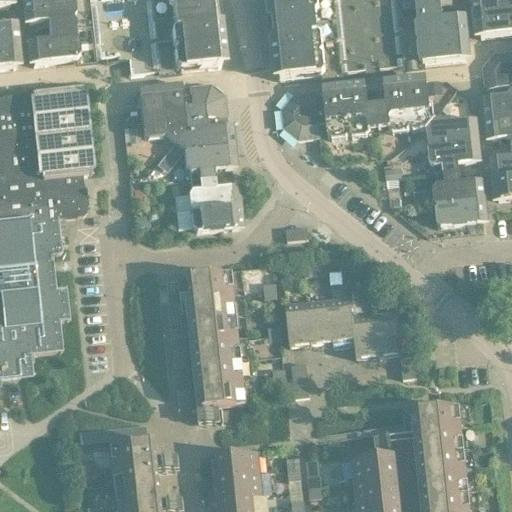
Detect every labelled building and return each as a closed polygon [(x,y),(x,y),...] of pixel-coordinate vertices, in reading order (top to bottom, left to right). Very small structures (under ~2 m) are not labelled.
[(0,0),(0,74),(21,72),(16,29),(0,30),(0,12),(14,11),(12,0),(0,0)] [(71,0),(19,0),(23,31),(46,28),(48,46),(30,48),(33,71),(75,66),(79,62),(77,47),(73,44),(71,25),(74,21),(73,7),(69,4),(72,1),(71,0)] [(98,42),(148,37),(144,1),(124,3),(123,0),(113,0),(114,4),(94,6),(98,42)] [(165,0),(167,11),(171,15),(173,33),(170,37),(171,53),(155,55),(157,78),(225,71),(220,28),(214,28),(212,10),(219,10),(217,0),(165,0)] [(265,0),(268,25),(275,24),(277,42),(270,43),(274,86),(343,78),(340,56),(324,57),(317,0),(265,0)] [(341,0),(339,0),(343,37),(394,32),(390,0),(341,0)] [(411,0),(417,48),(400,49),(403,72),(471,64),(467,22),(442,24),(440,6),(465,4),(464,0),(411,0)] [(511,0),(477,0),(470,1),(475,44),(511,39),(511,0)] [(345,55),(347,78),(398,72),(396,50),(345,55)] [(132,64),(128,64),(130,81),(153,78),(151,55),(136,57),(136,58),(132,64)] [(511,57),(495,59),(484,73),(486,93),(509,91),(511,87),(511,57)] [(322,93),(323,98),(326,128),(327,141),(332,144),(346,143),(349,139),(352,142),(367,140),(370,136),(388,134),(393,138),(407,136),(410,133),(413,135),(425,134),(425,135),(435,123),(434,123),(433,111),(429,108),(426,81),(383,86),(386,110),(368,112),(365,88),(322,93)] [(175,147),(184,135),(181,102),(182,102),(181,87),(159,90),(164,139),(175,147)] [(440,87),(428,88),(429,99),(441,97),(440,87)] [(190,101),(182,102),(181,102),(184,135),(218,132),(217,130),(217,123),(227,122),(225,100),(211,88),(189,90),(190,101)] [(162,142),(164,139),(159,90),(138,92),(143,140),(147,144),(162,142)] [(50,260),(56,259),(57,259),(59,258),(60,258),(60,257),(61,256),(61,255),(62,253),(61,244),(62,244),(62,242),(58,243),(56,224),(80,221),(81,221),(83,220),(84,220),(84,218),(85,217),(85,216),(85,215),(82,181),(99,179),(99,175),(90,176),(88,157),(90,157),(90,156),(88,156),(86,137),(88,137),(88,136),(86,136),(84,117),(86,117),(85,116),(84,116),(81,93),(32,99),(0,102),(0,383),(34,379),(32,379),(30,360),(62,356),(62,355),(60,355),(57,326),(69,325),(69,324),(67,324),(64,294),(65,294),(65,293),(53,294),(50,265),(52,265),(52,264),(50,264),(50,260)] [(511,94),(511,95),(508,99),(481,102),(484,124),(511,120),(511,94)] [(294,102),(284,115),(286,132),(299,143),(319,141),(318,129),(326,128),(323,98),(323,101),(315,102),(315,99),(294,102)] [(448,108),(443,114),(447,117),(452,111),(448,108)] [(136,120),(127,121),(130,146),(139,145),(136,120)] [(511,120),(484,124),(486,145),(510,142),(511,151),(511,120)] [(427,147),(431,150),(480,144),(478,123),(451,126),(447,122),(435,124),(435,123),(425,135),(426,135),(427,147)] [(175,147),(185,156),(234,150),(232,129),(217,130),(218,132),(184,135),(175,147)] [(434,171),(435,180),(459,177),(458,168),(482,166),(480,144),(431,150),(428,153),(430,167),(434,171)] [(234,150),(185,156),(183,159),(184,173),(188,177),(189,186),(214,183),(213,174),(237,172),(234,150)] [(490,184),(511,181),(511,151),(511,160),(488,163),(490,184)] [(401,172),(385,174),(385,184),(402,182),(401,172)] [(434,208),(437,211),(487,205),(484,184),(460,186),(459,177),(435,180),(436,189),(433,194),(434,208)] [(511,181),(490,184),(493,206),(511,203),(511,181)] [(189,214),(192,216),(241,211),(239,190),(215,192),(214,183),(189,186),(190,195),(187,199),(189,214)] [(143,192),(133,193),(134,205),(144,204),(143,192)] [(489,227),(487,205),(437,211),(435,214),(436,228),(441,232),(489,227)] [(243,233),(241,211),(192,216),(189,220),(191,234),(195,238),(243,233)] [(147,219),(134,220),(136,230),(148,229),(147,219)] [(287,246),(308,244),(307,232),(286,234),(287,246)] [(190,295),(203,414),(246,409),(231,278),(178,284),(179,296),(190,295)] [(263,290),(264,297),(275,296),(275,289),(263,290)] [(276,303),(275,296),(264,297),(265,304),(276,303)] [(351,303),(328,305),(333,347),(354,345),(355,345),(352,322),(353,322),(351,303)] [(312,349),(333,347),(328,305),(307,308),(312,349)] [(170,319),(181,318),(180,307),(169,308),(170,319)] [(290,352),(312,349),(307,308),(285,310),(290,352)] [(396,317),(373,320),(378,361),(400,359),(396,317)] [(181,318),(170,319),(171,330),(182,328),(181,318)] [(373,320),(353,322),(352,322),(355,345),(354,345),(356,364),(378,361),(373,320)] [(268,333),(269,340),(280,339),(279,332),(268,333)] [(281,346),(280,339),(269,340),(270,347),(281,346)] [(174,362),(185,361),(184,350),(173,351),(174,362)] [(185,361),(174,362),(175,373),(187,371),(185,361)] [(402,373),(416,372),(415,361),(400,362),(402,373)] [(293,382),(307,380),(306,369),(292,371),(293,382)] [(417,383),(416,372),(402,373),(403,385),(417,383)] [(273,376),(273,383),(285,382),(284,375),(273,376)] [(307,380),(293,382),(294,393),(308,391),(307,380)] [(285,389),(285,382),(273,383),(274,390),(285,389)] [(308,391),(294,393),(295,404),(310,402),(308,391)] [(179,405),(190,403),(189,393),(178,394),(179,405)] [(190,403),(179,405),(180,416),(191,414),(190,403)] [(469,511),(468,497),(459,411),(416,416),(425,502),(426,511),(469,511)] [(135,432),(136,443),(147,442),(146,431),(135,432)] [(124,433),(125,444),(136,443),(135,432),(124,433)] [(124,433),(113,434),(114,445),(125,444),(124,433)] [(102,436),(103,446),(114,445),(113,434),(102,436)] [(102,436),(91,437),(92,448),(103,446),(102,436)] [(92,448),(91,437),(80,438),(81,449),(92,448)] [(117,496),(160,491),(155,447),(112,452),(117,496)] [(179,472),(179,455),(160,455),(161,472),(179,472)] [(218,483),(260,478),(257,456),(216,461),(218,483)] [(399,511),(399,504),(395,461),(353,466),(357,509),(357,511),(399,511)] [(288,464),(289,475),(299,474),(298,463),(288,464)] [(85,477),(96,476),(95,469),(84,470),(85,477)] [(300,485),(299,474),(289,475),(290,486),(300,485)] [(97,483),(96,476),(85,477),(86,485),(97,483)] [(262,500),(260,478),(218,483),(220,504),(252,501),(253,501),(262,500)] [(309,493),(320,492),(319,481),(308,482),(309,493)] [(117,496),(118,511),(161,511),(160,491),(117,496)] [(321,503),(320,492),(309,493),(311,504),(321,503)] [(468,497),(469,511),(479,511),(478,496),(468,497)] [(211,511),(253,511),(253,501),(252,501),(220,504),(210,505),(211,511)] [(426,511),(425,502),(399,504),(399,511),(426,511)]
